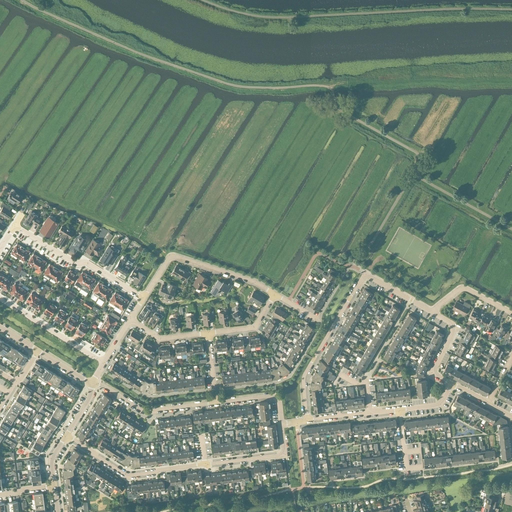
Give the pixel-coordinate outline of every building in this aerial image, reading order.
[(11,192),(6,200),(13,204),(14,202),(17,203),(22,196),(14,191),(13,193),(11,192)] [(3,207),(0,210),(0,213),(8,219),(12,212),(6,209),(8,206),(2,202),(0,205),(3,207)] [(37,226),(41,220),(36,217),(37,216),(31,212),(25,221),(31,225),(33,223),(37,226)] [(45,233),(44,234),(49,237),(53,231),(58,223),(55,221),(56,219),(53,217),(52,218),(48,216),(43,225),(44,225),(40,230),(45,233)] [(64,246),(73,231),(68,229),(67,228),(67,229),(61,226),(58,231),(62,234),(57,241),(64,246)] [(76,238),(72,245),(81,251),(88,240),(79,234),(76,238)] [(100,244),(99,243),(99,242),(99,241),(98,241),(97,241),(96,241),(95,241),(93,240),(86,251),(93,255),(94,253),(98,255),(102,248),(98,246),(100,244)] [(10,253),(17,258),(23,247),(20,245),(20,246),(16,244),(10,253)] [(117,251),(108,246),(105,252),(104,255),(103,254),(100,260),(108,265),(109,262),(112,264),(118,255),(115,254),(117,251)] [(23,247),(17,258),(24,262),(30,252),(26,250),(26,249),(23,247)] [(32,254),(27,264),(33,268),(40,258),(37,256),(36,257),(32,254)] [(125,275),(132,265),(129,263),(128,262),(127,261),(128,259),(124,256),(121,261),(120,260),(114,269),(118,271),(125,275)] [(40,258),(33,268),(40,272),(41,271),(46,263),(42,260),(43,259),(40,258)] [(49,265),(42,276),(49,280),(50,278),(56,268),(54,266),(53,266),(53,267),(49,265)] [(176,265),(171,273),(183,280),(184,280),(182,283),(185,285),(188,281),(187,280),(191,273),(188,271),(187,272),(176,265)] [(56,268),(50,278),(56,282),(57,281),(62,273),(59,271),(59,270),(56,268)] [(337,271),(337,272),(330,268),(326,275),(325,274),(323,277),(325,278),(326,277),(335,282),(338,277),(337,277),(340,273),(337,271)] [(77,273),(74,271),(73,272),(69,270),(64,279),(63,280),(70,285),(71,283),(71,284),(77,273)] [(140,285),(145,276),(139,272),(138,273),(133,270),(130,276),(134,279),(133,281),(140,285)] [(82,272),(76,281),(74,284),(81,289),(89,275),(86,274),(85,274),(82,272)] [(206,288),(210,281),(207,280),(207,279),(199,274),(193,284),(201,289),(203,286),(206,288)] [(89,275),(81,289),(87,293),(89,290),(95,281),(91,278),(92,277),(89,275)] [(5,276),(0,284),(0,287),(2,288),(2,287),(6,290),(12,280),(5,276)] [(324,282),(332,287),(335,282),(326,277),(325,278),(326,279),(324,282)] [(218,280),(210,292),(215,295),(219,288),(223,291),(223,292),(226,294),(232,285),(229,283),(228,284),(223,281),(222,283),(218,280)] [(15,282),(9,291),(9,292),(13,294),(12,295),(15,297),(23,284),(20,282),(18,284),(15,282)] [(98,282),(92,292),(93,292),(92,294),(97,298),(97,297),(98,297),(99,296),(105,286),(102,284),(102,285),(98,282)] [(319,284),(318,286),(320,288),(321,286),(330,292),(332,287),(324,282),(322,285),(319,284)] [(176,286),(170,283),(168,283),(166,286),(162,285),(159,294),(171,299),(175,290),(174,290),(176,286)] [(23,284),(15,297),(18,298),(19,298),(22,300),(23,300),(28,291),(28,290),(29,288),(23,284)] [(105,286),(99,296),(98,297),(98,298),(105,302),(111,291),(108,288),(105,286)] [(320,288),(318,291),(327,296),(330,292),(321,286),(320,288)] [(372,297),(373,298),(375,295),(374,292),(371,290),(371,292),(365,288),(362,293),(371,299),(372,297)] [(312,296),(314,297),(315,295),(324,301),(327,296),(318,291),(316,295),(314,293),(312,296)] [(31,292),(26,302),(29,304),(29,305),(32,307),(38,297),(31,292)] [(253,292),(248,300),(252,302),(252,301),(255,303),(255,304),(259,306),(264,298),(253,292)] [(109,302),(115,306),(122,296),(119,294),(118,295),(114,293),(109,302)] [(359,298),(367,303),(369,300),(372,301),(374,299),(373,298),(372,297),(371,299),(362,293),(359,298)] [(313,300),(321,306),(324,301),(315,295),(314,297),(315,297),(313,300)] [(122,296),(115,306),(122,310),(128,301),(124,299),(125,298),(122,296)] [(38,297),(32,307),(35,309),(35,308),(39,310),(45,301),(38,297)] [(359,298),(356,303),(365,308),(366,307),(365,306),(367,303),(359,298)] [(307,305),(310,307),(310,306),(318,310),(321,306),(313,300),(311,299),(307,305)] [(469,308),(471,305),(465,301),(463,305),(457,301),(452,309),(464,315),(468,307),(469,308)] [(50,302),(43,313),(46,315),(46,314),(50,316),(57,306),(50,302)] [(145,306),(139,315),(145,319),(147,315),(150,316),(158,304),(155,303),(154,306),(151,304),(150,306),(148,308),(145,306)] [(354,307),(362,312),(364,309),(367,310),(368,308),(366,307),(365,308),(356,303),(354,307)] [(389,309),(397,314),(400,309),(393,305),(391,308),(390,308),(389,309)] [(238,322),(243,319),(240,315),(243,314),(238,307),(236,308),(237,310),(232,313),(238,322)] [(271,317),(275,320),(276,321),(278,318),(282,321),(287,313),(276,307),(271,314),(272,315),(271,317)] [(360,317),(361,316),(360,316),(362,312),(354,307),(351,312),(360,317)] [(389,311),(387,315),(394,319),(397,314),(389,309),(390,308),(388,307),(386,310),(389,311)] [(60,308),(53,319),(56,322),(57,321),(61,323),(67,313),(60,308)] [(226,322),(225,318),(228,317),(227,308),(223,308),(224,309),(223,310),(224,311),(218,312),(220,323),(226,322)] [(474,308),(469,318),(472,319),(471,321),(472,321),(475,323),(479,316),(477,315),(479,311),(474,308)] [(160,314),(155,311),(154,314),(148,322),(154,326),(156,322),(159,324),(164,316),(160,314)] [(209,324),(209,320),(212,320),(212,318),(211,311),(208,311),(208,314),(202,314),(203,325),(209,324)] [(348,316),(356,321),(357,322),(359,319),(361,320),(363,317),(361,316),(360,317),(351,312),(348,316)] [(193,326),(193,321),(196,321),(195,313),(191,313),(192,316),(186,316),(187,327),(193,326)] [(414,323),(413,325),(415,326),(417,323),(414,322),(416,319),(409,314),(406,319),(414,323)] [(479,316),(475,323),(478,325),(479,323),(484,326),(489,316),(484,314),(482,317),(479,316)] [(78,320),(71,315),(64,326),(67,328),(67,327),(71,330),(78,320)] [(107,315),(103,322),(113,328),(115,326),(114,325),(116,321),(107,315)] [(383,319),(392,324),(394,319),(387,315),(385,318),(384,317),(383,319)] [(177,329),(177,325),(180,325),(178,316),(175,317),(175,319),(170,320),(171,330),(177,329)] [(354,327),(355,325),(354,325),(356,321),(348,316),(345,321),(354,327)] [(383,321),(381,324),(389,328),(392,324),(383,319),(384,317),(382,316),(380,319),(383,321)] [(406,319),(403,324),(411,328),(413,325),(414,323),(406,319)] [(266,324),(275,330),(277,327),(278,328),(281,323),(276,321),(275,320),(274,323),(269,320),(266,324)] [(487,322),(483,329),(483,330),(486,331),(487,329),(492,332),(497,322),(492,320),(490,323),(487,322)] [(342,326),(351,331),(353,327),(356,329),(357,326),(355,325),(354,327),(345,321),(342,326)] [(88,326),(81,322),(74,333),(77,335),(78,334),(82,336),(88,326)] [(103,322),(98,329),(108,334),(110,331),(111,331),(113,328),(103,322)] [(264,334),(266,336),(272,339),(275,333),(273,333),(275,330),(266,324),(263,329),(266,331),(264,334)] [(300,328),(301,329),(302,328),(311,333),(314,328),(306,324),(304,327),(301,325),(300,328)] [(378,328),(386,333),(389,328),(381,324),(380,327),(379,326),(378,328)] [(409,333),(408,335),(410,336),(412,333),(414,334),(409,331),(411,328),(403,324),(400,328),(409,333)] [(378,330),(376,333),(383,338),(386,333),(378,328),(379,326),(377,325),(375,328),(378,330)] [(497,327),(491,340),(493,341),(493,339),(494,340),(496,336),(496,337),(497,335),(502,337),(507,328),(502,325),(500,329),(497,327)] [(349,336),(350,334),(349,334),(351,331),(342,326),(340,330),(349,336)] [(467,331),(465,335),(474,339),(475,340),(479,334),(466,327),(465,330),(467,331)] [(302,330),(300,333),(309,338),(311,333),(302,328),(301,329),(302,330)] [(400,328),(398,333),(405,338),(407,334),(408,335),(409,333),(400,328)] [(128,337),(131,339),(130,341),(133,342),(133,341),(136,343),(141,336),(132,330),(128,337)] [(337,335),(345,340),(347,337),(350,338),(352,336),(350,334),(349,336),(340,330),(337,335)] [(94,335),(91,339),(92,340),(95,342),(93,345),(98,348),(100,345),(101,345),(104,341),(104,342),(106,339),(96,333),(94,331),(93,332),(92,333),(93,334),(94,335)] [(433,335),(442,339),(444,335),(436,331),(434,334),(433,335)] [(294,338),(296,339),(297,337),(306,342),(309,338),(300,333),(299,336),(296,335),(294,338)] [(372,337),(381,342),(383,338),(376,333),(374,336),(373,336),(372,337)] [(403,343),(402,344),(404,345),(406,342),(404,341),(405,338),(398,333),(395,338),(403,343)] [(433,337),(431,340),(431,341),(439,345),(442,339),(433,335),(434,334),(432,333),(430,336),(433,337)] [(343,345),(344,344),(343,343),(345,340),(337,335),(334,340),(343,345)] [(372,339),(370,343),(378,347),(381,342),(372,337),(373,336),(371,335),(369,338),(372,339)] [(472,346),(475,340),(474,339),(465,335),(463,338),(461,337),(460,340),(472,346)] [(255,347),(260,347),(260,349),(265,348),(264,339),(260,339),(259,336),(254,337),(255,346),(255,347)] [(249,343),(246,344),(247,346),(247,350),(250,350),(250,348),(255,347),(255,346),(254,337),(248,337),(249,343)] [(297,339),(295,342),(303,347),(306,342),(297,337),(296,339),(297,339)] [(238,349),(244,349),(244,350),(247,350),(247,346),(246,344),(243,344),(243,338),(237,339),(238,346),(238,349)] [(395,338),(392,342),(399,346),(400,347),(402,344),(403,343),(395,338)] [(232,345),(230,346),(230,352),(233,352),(233,350),(238,349),(238,346),(237,339),(232,339),(232,345)] [(139,343),(135,349),(138,351),(139,349),(143,352),(149,343),(144,340),(141,345),(139,343)] [(221,346),(222,351),(227,351),(227,352),(230,352),(230,346),(227,346),(226,340),(221,341),(221,346)] [(331,344),(340,349),(342,350),(344,347),(345,346),(346,345),(344,344),(343,345),(334,340),(331,344)] [(428,345),(436,349),(439,345),(431,341),(431,340),(429,344),(428,343),(428,345)] [(460,344),(458,347),(467,352),(469,353),(472,346),(460,340),(458,343),(460,344)] [(213,346),(214,352),(222,351),(221,346),(221,341),(215,341),(215,346),(213,346)] [(189,347),(189,349),(190,356),(193,355),(193,354),(198,353),(197,346),(197,342),(191,343),(192,347),(189,347)] [(198,353),(205,352),(205,346),(203,346),(202,342),(197,342),(197,346),(198,353)] [(289,347),(290,348),(291,346),(300,352),(303,347),(295,342),(293,345),(290,344),(289,346),(289,347)] [(398,352),(397,353),(399,355),(400,353),(401,352),(398,350),(400,347),(399,346),(392,342),(389,347),(398,352)] [(428,347),(426,350),(434,354),(436,349),(428,345),(428,343),(427,342),(425,345),(428,347)] [(495,345),(493,349),(502,354),(503,351),(505,352),(507,349),(495,342),(494,344),(495,345)] [(5,343),(0,351),(0,354),(3,356),(9,346),(10,346),(5,343)] [(149,343),(143,352),(148,355),(154,346),(149,343)] [(367,347),(375,352),(378,347),(370,343),(369,346),(367,345),(367,346),(367,347)] [(175,352),(173,353),(173,359),(176,359),(176,356),(181,355),(180,346),(180,344),(175,345),(175,352)] [(181,355),(186,354),(187,356),(190,356),(189,349),(189,347),(186,347),(185,344),(180,344),(180,346),(181,355)] [(338,354),(339,353),(340,354),(342,350),(340,349),(331,344),(329,349),(338,354)] [(367,349),(365,352),(372,356),(375,352),(367,347),(367,346),(367,345),(366,344),(364,346),(364,347),(367,349)] [(9,346),(3,356),(7,359),(14,348),(10,346),(9,346)] [(291,348),(289,352),(297,356),(300,352),(291,346),(290,348),(291,348)] [(164,348),(165,359),(170,358),(170,360),(173,359),(173,353),(172,350),(169,350),(169,347),(164,348)] [(397,353),(398,352),(389,347),(387,352),(394,356),(399,359),(401,356),(399,355),(397,353)] [(453,353),(465,359),(466,357),(465,356),(467,352),(458,347),(457,351),(455,349),(453,353)] [(14,348),(7,359),(12,361),(18,351),(14,348)] [(326,354),(334,359),(336,355),(339,357),(341,354),(340,354),(339,353),(338,354),(329,349),(326,354)] [(423,354),(431,359),(434,354),(426,350),(424,349),(422,352),(423,353),(423,354)] [(488,355),(500,361),(502,359),(500,358),(502,354),(493,349),(490,354),(489,353),(488,355)] [(18,351),(12,361),(16,364),(23,354),(18,351)] [(283,356),(285,357),(286,356),(295,361),(297,356),(289,352),(288,355),(285,353),(283,356)] [(362,356),(370,361),(372,356),(365,352),(363,355),(362,356)] [(384,356),(390,360),(390,362),(392,363),(394,360),(392,359),(394,356),(387,352),(384,356)] [(423,356),(421,360),(429,364),(431,359),(423,354),(423,353),(422,352),(420,355),(423,356)] [(23,354),(16,364),(20,367),(27,356),(23,354)] [(331,363),(330,364),(333,366),(334,363),(332,362),(334,359),(326,354),(323,358),(331,363)] [(361,358),(359,361),(367,366),(370,361),(362,356),(363,355),(361,354),(359,357),(361,358)] [(489,357),(486,362),(495,367),(497,363),(499,364),(500,361),(488,355),(487,356),(489,357)] [(286,358),(284,361),(286,362),(291,365),(292,366),(295,361),(286,356),(285,357),(286,358)] [(109,370),(114,373),(120,364),(118,363),(115,361),(113,359),(110,364),(112,365),(109,370)] [(418,364),(426,369),(429,364),(421,360),(419,363),(418,362),(418,364)] [(35,361),(30,369),(35,372),(40,364),(35,361)] [(120,364),(114,373),(119,376),(124,367),(121,365),(122,363),(119,361),(118,363),(120,364)] [(328,371),(328,370),(330,366),(321,361),(318,366),(328,371)] [(356,365),(364,370),(367,366),(359,361),(358,364),(356,364),(356,365)] [(418,366),(415,370),(416,371),(416,370),(424,373),(426,369),(418,364),(418,362),(416,361),(415,364),(418,366)] [(481,367),(494,374),(495,371),(494,370),(495,367),(486,362),(484,366),(482,366),(481,367)] [(275,363),(281,376),(285,374),(278,367),(276,363),(275,363)] [(278,367),(285,374),(289,370),(282,363),(278,367)] [(361,375),(364,370),(356,365),(356,364),(355,363),(353,366),(356,367),(354,371),(361,375)] [(443,372),(448,375),(453,366),(454,367),(455,365),(452,363),(451,366),(447,365),(443,372)] [(40,364),(35,372),(39,375),(44,367),(40,364)] [(316,371),(324,376),(326,372),(329,374),(330,372),(328,370),(328,371),(318,366),(316,371)] [(453,366),(448,375),(453,377),(457,370),(454,368),(454,367),(453,366)] [(44,367),(39,375),(37,378),(42,380),(48,370),(44,367)] [(124,367),(119,376),(123,379),(129,369),(128,369),(127,369),(124,367)] [(129,369),(123,379),(128,382),(133,373),(130,371),(132,369),(129,367),(128,369),(129,369)] [(265,369),(266,380),(271,379),(270,369),(267,370),(266,367),(263,368),(263,369),(265,369)] [(254,370),(255,381),(261,381),(259,371),(256,371),(255,368),(252,369),(252,371),(254,370)] [(457,370),(453,377),(458,380),(462,371),(464,372),(465,370),(462,368),(460,371),(457,370)] [(48,370),(42,380),(46,383),(48,380),(53,372),(48,370)] [(243,372),(245,382),(250,382),(249,372),(245,372),(245,370),(241,370),(241,372),(243,372)] [(417,381),(419,396),(428,395),(426,379),(425,376),(424,377),(424,373),(416,370),(416,371),(417,381)] [(233,373),(234,384),(239,383),(238,373),(234,374),(234,371),(230,371),(231,373),(233,373)] [(313,375),(322,381),(325,376),(324,376),(316,371),(313,375)] [(462,371),(458,380),(462,382),(466,375),(463,373),(464,372),(462,371)] [(53,372),(48,380),(52,383),(57,375),(53,372)] [(133,373),(128,382),(132,384),(138,375),(137,374),(136,375),(133,373)] [(138,375),(132,384),(137,387),(143,378),(142,378),(142,379),(139,377),(141,375),(138,373),(137,374),(138,375)] [(223,385),(228,384),(227,374),(223,375),(223,373),(220,373),(220,376),(222,376),(223,385)] [(466,375),(462,382),(467,385),(472,376),(473,377),(474,375),(471,373),(470,376),(466,375)] [(193,377),(194,387),(199,387),(198,377),(194,377),(194,374),(191,375),(191,377),(193,377)] [(57,375),(52,383),(51,386),(55,388),(61,378),(57,375)] [(182,378),(183,389),(189,388),(187,378),(184,379),(183,376),(180,376),(180,378),(182,378)] [(472,376),(467,385),(472,387),(476,380),(473,378),(473,377),(472,376)] [(171,379),(172,390),(178,389),(177,380),(173,380),(173,377),(169,378),(169,379),(171,379)] [(61,378),(55,388),(59,391),(66,381),(61,378)] [(143,378),(137,387),(141,390),(147,381),(143,378)] [(160,381),(162,391),(167,391),(166,381),(162,381),(162,378),(158,379),(159,381),(160,381)] [(476,380),(472,387),(477,390),(481,381),(483,382),(484,380),(481,378),(479,381),(476,380)] [(66,381),(59,391),(64,394),(70,383),(66,381)] [(481,381),(477,390),(481,392),(486,385),(482,383),(483,382),(481,381)] [(70,383),(64,394),(68,396),(74,386),(70,383)] [(21,390),(29,395),(32,390),(24,385),(21,390)] [(486,385),(481,392),(487,395),(490,388),(491,389),(493,386),(490,385),(489,386),(486,385)] [(74,386),(68,396),(72,399),(74,397),(79,389),(74,386)] [(497,396),(503,398),(507,391),(503,389),(504,387),(502,386),(501,386),(500,388),(501,389),(497,396)] [(18,394),(26,399),(29,395),(21,390),(18,394)] [(507,391),(503,398),(507,401),(511,391),(510,392),(507,391)] [(313,401),(323,400),(323,396),(325,395),(325,392),(323,392),(323,394),(313,396),(313,401)] [(16,398),(24,403),(26,399),(18,394),(16,398)] [(100,398),(108,404),(110,400),(112,402),(114,399),(112,398),(111,399),(103,394),(100,398)] [(458,404),(457,405),(458,406),(463,397),(458,395),(454,403),(458,404)] [(458,406),(457,405),(456,407),(459,409),(461,406),(464,408),(468,400),(463,397),(458,406)] [(13,403),(23,409),(26,405),(24,403),(16,398),(13,403)] [(106,409),(107,407),(106,407),(108,404),(100,398),(97,403),(106,409)] [(468,400),(464,408),(467,409),(467,411),(467,410),(468,411),(473,403),(468,400)] [(259,403),(260,419),(259,419),(260,421),(262,421),(263,426),(266,426),(270,425),(269,418),(267,402),(259,403)] [(10,407),(18,412),(21,413),(23,409),(13,403),(10,407)] [(94,407),(103,413),(105,409),(107,411),(109,409),(107,407),(106,409),(97,403),(94,407)] [(324,407),(327,406),(326,403),(325,403),(325,405),(314,406),(315,412),(325,410),(324,407)] [(467,410),(467,411),(466,412),(469,414),(469,413),(473,415),(474,413),(478,405),(473,403),(468,411),(467,410)] [(478,405),(474,413),(477,414),(476,415),(478,416),(482,407),(478,405)] [(54,410),(62,415),(65,411),(57,406),(54,410)] [(247,416),(251,416),(251,418),(254,418),(254,415),(253,415),(252,406),(246,406),(247,416)] [(8,411),(16,416),(18,412),(10,407),(8,411)] [(100,418),(101,416),(103,413),(94,407),(91,412),(100,418)] [(236,417),(240,417),(241,420),(244,420),(243,418),(243,417),(242,417),(241,407),(235,408),(236,417)] [(478,416),(476,415),(475,417),(478,419),(480,416),(483,418),(487,410),(482,407),(478,416)] [(226,418),(226,419),(230,418),(230,421),(233,421),(233,419),(231,419),(230,408),(225,409),(226,418)] [(52,415),(60,420),(62,415),(54,410),(52,415)] [(116,418),(115,417),(114,419),(116,421),(118,419),(121,421),(126,413),(121,410),(116,418)] [(219,410),(214,410),(215,420),(219,420),(219,422),(222,422),(222,420),(220,420),(219,410)] [(487,410),(483,418),(486,419),(486,420),(487,421),(492,413),(487,410)] [(5,415),(15,422),(18,418),(15,416),(16,416),(8,411),(5,415)] [(204,421),(208,421),(208,424),(211,423),(211,421),(210,421),(208,411),(203,411),(204,421)] [(89,416),(97,422),(99,419),(102,420),(103,418),(101,416),(100,418),(91,412),(89,416)] [(192,413),(193,423),(197,422),(198,425),(201,425),(200,422),(199,423),(198,412),(192,413)] [(49,413),(46,417),(49,419),(57,424),(60,420),(52,415),(49,413)] [(126,413),(121,421),(124,423),(123,426),(125,427),(126,425),(125,425),(131,416),(126,413)] [(487,421),(486,420),(485,422),(488,424),(490,421),(493,423),(497,415),(492,413),(487,421)] [(2,420),(13,426),(15,422),(5,415),(2,420)] [(499,427),(503,458),(511,457),(507,426),(507,420),(497,415),(493,423),(493,425),(497,424),(498,427),(499,427)] [(95,427),(95,426),(95,425),(97,422),(89,416),(85,421),(95,427)] [(125,425),(126,425),(127,425),(130,427),(135,419),(131,416),(125,425)] [(180,417),(181,427),(185,427),(185,430),(188,429),(188,427),(186,427),(185,417),(180,417)] [(169,418),(170,428),(174,428),(174,431),(177,431),(177,428),(176,428),(174,418),(169,418)] [(46,423),(54,428),(57,424),(49,419),(46,423)] [(135,419),(130,427),(133,429),(132,432),(134,433),(135,431),(134,430),(135,430),(140,422),(135,419)] [(165,430),(164,419),(158,420),(159,430),(163,429),(164,432),(167,432),(166,430),(165,430)] [(0,423),(0,424),(10,431),(13,426),(2,420),(0,423)] [(83,426),(91,431),(93,428),(96,429),(97,427),(95,426),(95,427),(85,421),(83,426)] [(134,430),(135,431),(136,431),(139,433),(144,425),(140,422),(135,430),(134,430)] [(43,428),(51,433),(54,428),(46,423),(43,428)] [(0,431),(4,434),(7,435),(10,431),(0,424),(0,431)] [(38,430),(41,432),(49,437),(51,433),(43,428),(41,426),(38,430)] [(89,436),(90,435),(89,434),(91,431),(83,426),(80,430),(89,436)] [(87,437),(90,438),(92,436),(90,435),(89,436),(80,430),(77,435),(85,440),(87,437)] [(40,437),(46,441),(49,437),(41,432),(38,436),(40,437)] [(40,443),(43,446),(46,441),(40,437),(38,436),(35,440),(40,443)] [(97,447),(102,450),(107,442),(109,440),(103,436),(101,438),(102,439),(97,447)] [(250,439),(251,449),(257,449),(255,439),(252,439),(251,437),(248,437),(248,439),(250,439)] [(239,440),(240,451),(246,450),(245,440),(241,441),(241,438),(237,438),(237,440),(239,440)] [(40,449),(41,450),(43,446),(40,443),(35,440),(35,441),(33,439),(30,443),(40,449)] [(229,441),(230,452),(235,451),(234,442),(230,442),(230,439),(226,440),(227,442),(229,441)] [(216,443),(218,443),(219,453),(224,453),(223,443),(220,443),(219,440),(216,441),(216,443)] [(112,444),(107,453),(111,456),(117,447),(113,445),(115,443),(112,441),(111,443),(112,444)] [(107,442),(102,450),(107,453),(112,444),(111,443),(110,443),(107,442)] [(27,448),(38,454),(41,450),(40,449),(30,443),(27,448)] [(117,447),(111,456),(116,459),(122,449),(120,448),(120,449),(117,447)] [(116,459),(120,461),(126,452),(126,453),(123,451),(124,449),(121,447),(120,448),(122,449),(116,459)] [(187,449),(188,460),(194,459),(193,450),(189,450),(188,447),(185,448),(185,450),(187,449)] [(79,459),(80,458),(79,457),(81,454),(73,449),(70,453),(79,459)] [(176,451),(177,461),(183,461),(182,451),(178,451),(178,449),(174,449),(174,451),(176,451)] [(165,452),(167,463),(177,461),(176,451),(174,451),(174,452),(167,453),(167,450),(163,450),(164,451),(164,452),(165,452)] [(120,461),(125,464),(135,466),(140,466),(139,456),(139,455),(133,456),(134,452),(131,451),(130,455),(126,452),(120,461)] [(155,453),(156,464),(161,463),(160,453),(157,454),(156,451),(153,451),(153,453),(155,453)] [(144,454),(145,465),(151,464),(150,455),(146,455),(145,452),(142,453),(142,455),(144,454)] [(67,458),(77,464),(76,463),(78,460),(81,462),(82,459),(80,458),(79,459),(70,453),(67,458)] [(65,463),(74,468),(77,464),(67,458),(65,463)] [(276,461),(270,462),(271,473),(276,472),(276,476),(279,475),(279,473),(277,473),(276,461)] [(281,461),(276,461),(277,473),(279,473),(279,475),(286,474),(285,465),(285,462),(281,463),(281,461)] [(356,465),(357,475),(363,474),(361,461),(357,461),(354,461),(354,463),(358,463),(358,465),(356,465)] [(64,466),(64,467),(78,470),(84,472),(84,470),(82,469),(83,468),(78,467),(78,469),(74,468),(65,463),(64,466)] [(87,470),(90,472),(94,475),(92,477),(95,479),(96,477),(95,476),(100,467),(95,464),(95,465),(91,463),(87,470)] [(251,469),(251,476),(255,476),(254,475),(258,474),(259,478),(262,477),(262,475),(260,475),(259,463),(253,464),(254,469),(251,469)] [(260,475),(262,475),(261,474),(265,474),(269,473),(268,465),(265,466),(264,463),(259,463),(260,475)] [(95,476),(96,477),(96,476),(100,478),(105,470),(100,467),(95,476)] [(243,481),(242,481),(242,483),(245,483),(245,481),(249,480),(248,477),(251,476),(251,469),(242,470),(243,481)] [(105,470),(100,478),(103,480),(101,483),(104,484),(105,482),(104,482),(109,473),(105,470)] [(193,483),(195,483),(195,482),(198,481),(199,484),(202,483),(201,473),(200,470),(192,471),(193,483)] [(184,476),(185,484),(185,488),(187,487),(187,485),(188,485),(188,483),(192,482),(192,486),(195,485),(195,483),(193,483),(192,471),(186,472),(186,475),(184,476)] [(226,472),(227,482),(231,481),(231,484),(234,484),(234,482),(232,482),(231,471),(226,472)] [(104,482),(105,482),(109,484),(114,476),(109,473),(104,482)] [(166,479),(168,491),(172,490),(171,486),(174,485),(175,488),(178,487),(177,485),(176,485),(174,473),(169,474),(170,479),(166,479)] [(176,485),(177,485),(177,484),(181,484),(182,484),(185,484),(184,476),(180,476),(180,473),(174,473),(176,485)] [(201,473),(202,483),(205,483),(205,486),(209,485),(210,487),(213,487),(212,484),(211,485),(210,474),(201,475),(201,473)] [(215,473),(216,483),(220,483),(220,486),(223,485),(223,483),(222,483),(220,473),(215,473)] [(307,475),(308,481),(308,483),(312,483),(312,480),(316,480),(316,476),(317,476),(317,474),(307,475)] [(114,476),(109,484),(112,486),(112,487),(113,487),(119,478),(114,476)] [(113,487),(112,487),(110,489),(113,490),(112,492),(114,489),(120,492),(125,484),(122,483),(123,481),(119,478),(113,487)] [(159,491),(157,491),(158,493),(161,493),(160,491),(165,490),(168,490),(168,491),(166,479),(158,480),(159,491)] [(64,483),(64,488),(74,487),(74,483),(77,483),(77,480),(74,480),(74,482),(64,483)] [(142,482),(143,492),(147,491),(147,494),(150,494),(150,492),(148,492),(147,481),(142,482)] [(128,490),(129,494),(132,493),(132,494),(136,494),(136,496),(139,495),(139,493),(137,493),(136,483),(131,483),(131,485),(128,485),(128,490)] [(488,488),(482,489),(482,491),(485,491),(484,496),(485,497),(485,498),(487,498),(486,501),(495,504),(496,501),(497,501),(498,498),(495,498),(496,494),(487,492),(488,488)] [(65,494),(66,499),(76,498),(75,494),(78,493),(78,491),(76,491),(76,492),(65,494)] [(416,503),(417,506),(426,503),(425,500),(427,499),(425,494),(416,497),(417,500),(414,501),(414,503),(416,503)] [(76,505),(79,504),(79,501),(77,502),(77,503),(66,504),(67,510),(77,509),(76,505)] [(482,505),(482,506),(483,507),(498,511),(499,508),(494,507),(495,504),(486,501),(484,506),(482,505)] [(413,510),(413,511),(414,511),(430,507),(429,502),(426,503),(417,506),(418,509),(413,510)]
